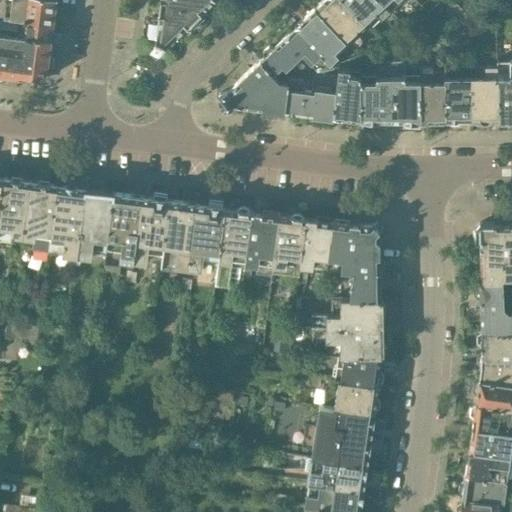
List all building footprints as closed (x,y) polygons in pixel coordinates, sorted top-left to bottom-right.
[(0,0),(0,13),(55,20),(57,0),(0,0)] [(203,15),(201,12),(214,0),(161,0),(156,39),(167,44),(190,23),(192,25),(203,15)] [(345,0),(321,0),(316,6),(347,39),(350,42),(353,45),(363,35),(364,35),(372,27),(345,0)] [(383,18),(391,9),(382,0),(345,0),(372,27),(382,17),(383,18)] [(405,0),(382,0),(391,9),(401,0),(403,2),(405,0)] [(316,6),(296,24),(332,61),(340,53),(339,52),(350,42),(347,39),(316,6)] [(55,20),(0,13),(0,76),(46,82),(54,23),(55,20)] [(335,64),(332,61),(296,24),(274,45),(270,44),(263,51),(264,55),(262,58),(275,71),(276,70),(283,77),(291,68),(289,66),(301,55),(304,58),(307,55),(319,67),(335,64)] [(224,106),(234,102),(264,106),(264,107),(285,109),(289,78),(281,77),(275,71),(262,58),(240,78),(241,78),(229,89),(220,93),(224,106)] [(498,119),(499,119),(502,122),(511,122),(511,121),(511,59),(497,59),(497,60),(497,64),(498,119)] [(361,118),(365,118),(367,122),(376,122),(379,119),(391,119),(391,60),(376,60),(376,73),(361,73),(361,74),(361,118)] [(415,123),(418,119),(421,119),(421,72),(420,72),(405,72),(405,60),(391,60),(391,119),(404,119),(406,123),(415,123)] [(462,119),(472,119),(472,75),(472,65),(472,63),(445,64),(445,69),(446,119),(449,119),(451,123),(459,123),(462,119)] [(421,119),(446,119),(445,69),(433,69),(433,64),(420,64),(420,72),(421,72),(421,119)] [(472,75),(472,119),(474,119),(477,122),(484,122),(488,119),(498,119),(497,64),(485,65),(472,65),(472,75)] [(342,117),(342,116),(361,118),(361,74),(351,73),(351,67),(340,65),(337,82),(333,115),(342,117)] [(290,73),(289,78),(285,109),(315,112),(318,117),(327,118),(331,114),(332,115),(333,115),(337,82),(333,81),(332,86),(316,84),(315,88),(304,86),(305,75),(290,73)] [(24,235),(31,181),(3,177),(0,198),(0,236),(12,238),(13,233),(24,235)] [(51,243),(59,184),(51,183),(50,183),(40,181),(40,182),(31,181),(24,235),(34,236),(33,248),(50,250),(51,243)] [(79,247),(87,188),(59,184),(51,243),(64,245),(63,252),(74,254),(73,264),(77,264),(79,247)] [(92,256),(93,251),(106,253),(107,246),(109,237),(115,192),(87,188),(79,247),(77,264),(80,264),(81,254),(92,256)] [(142,195),(115,192),(109,237),(107,246),(121,248),(120,258),(134,260),(142,195)] [(163,252),(164,244),(170,198),(169,198),(169,199),(167,198),(168,194),(155,192),(154,197),(142,195),(134,260),(146,261),(148,250),(163,252)] [(198,202),(170,198),(164,244),(178,246),(176,265),(189,267),(198,202)] [(209,198),(209,204),(199,202),(198,202),(189,267),(203,269),(204,259),(219,260),(220,251),(226,206),(222,205),(223,200),(209,198)] [(238,208),(226,206),(220,251),(219,260),(215,284),(229,286),(232,259),(247,261),(253,210),(251,209),(250,208),(248,207),(247,206),(245,205),(243,205),(241,206),(239,206),(238,208)] [(273,263),(280,212),(262,211),(253,210),(247,261),(258,263),(257,272),(271,274),(272,271),(273,263)] [(293,213),(292,214),(280,212),(273,263),(272,271),(298,275),(300,264),(306,216),(304,215),(303,214),(302,213),(300,212),(298,212),(297,212),(295,212),(293,213)] [(333,219),(306,216),(300,264),(327,267),(333,219)] [(333,219),(327,267),(353,271),(354,271),(360,222),(333,219)] [(354,271),(353,271),(352,279),(351,288),(350,298),(349,298),(382,297),(381,229),(382,226),(376,220),(374,223),(361,222),(360,222),(354,271)] [(503,279),(503,276),(502,222),(495,221),(479,221),(474,227),(475,243),(480,243),(481,280),(503,279)] [(502,222),(503,276),(511,275),(511,222),(511,223),(502,222)] [(243,282),(250,283),(251,269),(244,269),(243,282)] [(299,274),(298,284),(305,285),(307,275),(299,274)] [(503,279),(481,280),(481,281),(477,285),(477,293),(481,297),(482,329),(511,329),(511,309),(507,309),(502,304),(503,279)] [(312,326),(383,325),(383,314),(386,311),(386,303),(382,299),(382,297),(349,298),(350,298),(331,298),(331,313),(312,313),(312,326)] [(38,340),(40,325),(0,319),(0,327),(6,329),(5,336),(38,340)] [(383,337),(383,325),(312,326),(312,339),(331,339),(332,354),(343,354),(343,355),(383,354),(383,352),(387,348),(387,341),(383,337)] [(511,329),(482,329),(482,339),(478,343),(478,349),(482,353),(482,356),(511,356),(511,329)] [(232,350),(234,339),(220,336),(218,347),(232,350)] [(212,368),(212,353),(202,353),(202,368),(212,368)] [(379,384),(379,383),(383,380),(384,373),(381,369),(383,354),(343,355),(342,364),(337,364),(334,367),(333,373),(336,377),(338,378),(340,378),(379,384)] [(482,356),(479,378),(511,382),(511,356),(482,356)] [(307,383),(320,385),(321,376),(308,374),(307,383)] [(380,399),(377,395),(379,384),(340,378),(338,378),(336,389),(326,387),(324,402),(324,403),(375,410),(375,408),(379,407),(380,399)] [(511,406),(511,382),(479,378),(478,379),(474,382),(473,389),(477,394),(476,402),(511,406)] [(200,389),(199,397),(209,398),(210,391),(200,389)] [(237,402),(247,404),(248,396),(238,395),(237,402)] [(274,408),(284,409),(285,401),(275,400),(274,408)] [(371,435),(375,410),(324,403),(324,402),(320,402),(316,427),(371,435)] [(511,406),(476,402),(476,403),(471,405),(469,413),(473,417),(472,425),(511,430),(511,406)] [(511,430),(472,425),(470,434),(466,436),(465,445),(468,448),(468,449),(469,450),(510,455),(511,455),(511,430)] [(367,461),(371,435),(316,427),(313,453),(367,461)] [(191,446),(208,448),(209,439),(192,436),(191,446)] [(469,450),(468,457),(467,457),(467,458),(463,459),(462,468),(465,472),(466,473),(511,479),(511,455),(510,455),(469,450)] [(364,487),(367,461),(313,453),(309,479),(364,487)] [(461,496),(462,497),(503,502),(511,503),(511,479),(466,473),(465,472),(465,473),(464,480),(464,482),(460,484),(458,493),(461,496)] [(356,511),(359,511),(364,487),(309,479),(305,505),(356,511)] [(282,493),(281,501),(295,503),(296,495),(282,493)] [(462,497),(461,496),(461,497),(462,497),(461,505),(460,505),(460,506),(456,507),(455,511),(501,511),(503,502),(462,497)]
